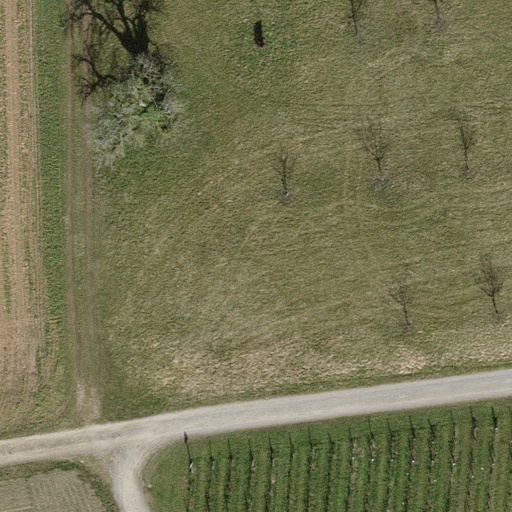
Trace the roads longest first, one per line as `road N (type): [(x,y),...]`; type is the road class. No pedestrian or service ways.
road 1 (track): [(84,0),(101,440),(145,511)]
road 2 (track): [(0,454),(511,390)]
